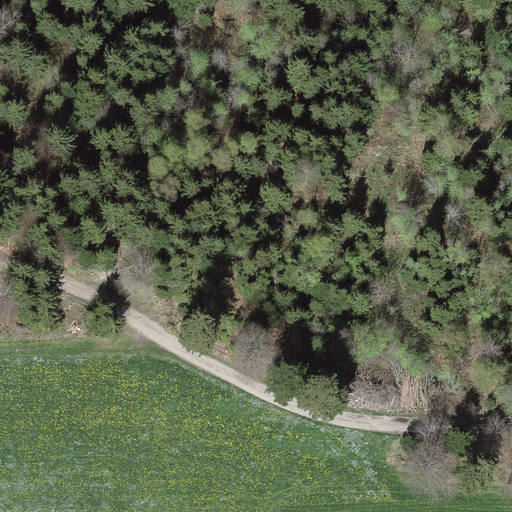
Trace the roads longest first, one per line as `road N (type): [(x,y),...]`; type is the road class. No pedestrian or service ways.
road 1 (track): [(0,265),(124,311),(227,371),(339,418),(511,416)]
road 2 (track): [(205,0),(0,120)]
